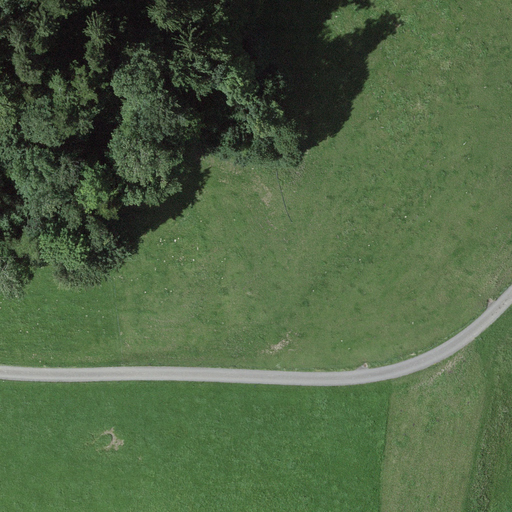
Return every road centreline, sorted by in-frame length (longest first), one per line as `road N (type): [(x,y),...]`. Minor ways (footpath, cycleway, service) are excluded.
road 1 (track): [(0,373),(368,376),(459,343),(511,295)]
road 2 (track): [(202,140),(0,99)]
